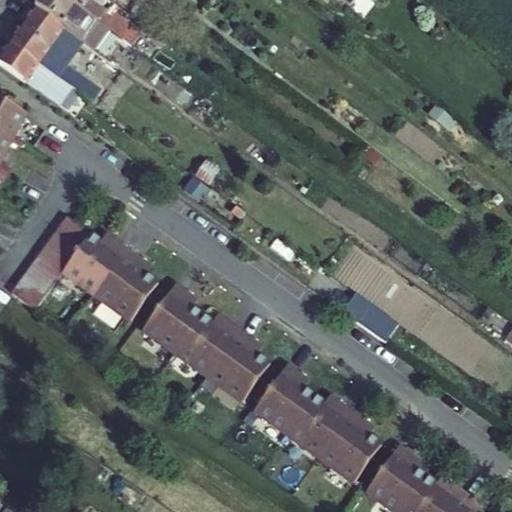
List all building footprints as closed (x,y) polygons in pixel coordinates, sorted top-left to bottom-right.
[(60,0),(41,0),(34,10),(83,46),(105,62),(120,42),(60,0)] [(105,0),(60,0),(120,42),(130,49),(139,36),(102,9),(107,1),(105,0)] [(34,10),(9,46),(72,89),(92,104),(100,92),(67,69),(83,46),(34,10)] [(9,46),(0,58),(0,66),(60,108),(72,89),(9,46)] [(0,103),(0,165),(1,164),(12,143),(15,138),(25,117),(0,103)] [(15,138),(12,143),(22,149),(25,143),(15,138)] [(1,164),(0,165),(0,176),(6,180),(11,169),(1,164)] [(12,295),(36,312),(64,274),(91,236),(68,219),(12,295)] [(107,235),(102,243),(108,247),(113,240),(107,235)] [(96,298),(131,323),(159,284),(146,275),(140,271),(145,263),(113,240),(108,247),(102,243),(91,236),(64,274),(96,298)] [(145,263),(140,271),(146,275),(152,267),(145,263)] [(176,286),(143,332),(175,355),(208,378),(243,404),(270,365),(258,356),(251,351),(257,344),(241,332),(225,321),(219,328),(213,324),(203,316),(193,309),(187,305),(192,297),(176,286)] [(192,297),(187,305),(193,309),(198,301),(192,297)] [(400,327),(363,301),(350,319),(387,346),(400,327)] [(219,316),(213,324),(219,328),(225,321),(219,316)] [(257,344),(251,351),(258,356),(263,348),(257,344)] [(288,366),(255,412),(286,435),(319,459),(354,484),(382,446),(369,436),(363,432),(369,424),(353,413),(336,401),(331,409),(325,404),(315,397),(304,389),(299,385),(304,378),(288,366)] [(21,387),(0,372),(0,392),(12,400),(21,387)] [(304,378),(299,385),(304,389),(310,382),(304,378)] [(331,397),(325,404),(331,409),(336,401),(331,397)] [(375,429),(369,424),(363,432),(369,436),(375,429)] [(400,447),(366,493),(392,511),(475,511),(480,505),(464,493),(448,482),(443,489),(437,485),(426,478),(416,470),(410,466),(415,458),(400,447)] [(421,462),(415,458),(410,466),(416,470),(421,462)] [(442,478),(437,485),(443,489),(448,482),(442,478)]
